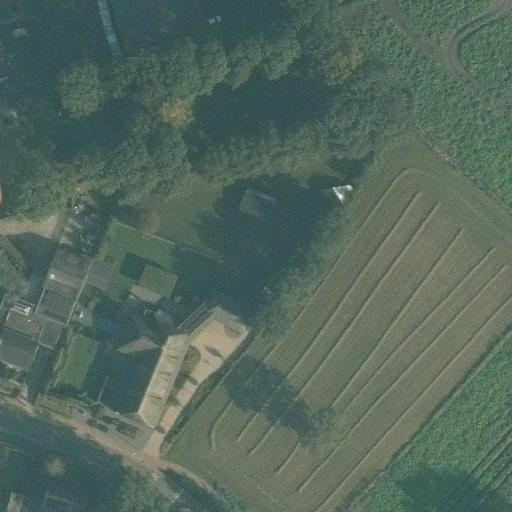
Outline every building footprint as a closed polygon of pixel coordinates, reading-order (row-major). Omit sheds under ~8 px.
[(107,0),(125,54),(188,34),(177,0),(107,0)] [(0,90),(9,88),(4,72),(3,72),(0,60),(0,90)] [(162,142),(193,136),(189,112),(188,112),(188,109),(157,114),(162,142)] [(350,188),(320,192),(335,216),(352,192),(350,188)] [(43,290),(33,315),(65,328),(83,285),(82,284),(90,264),(55,251),(41,289),(43,290)] [(82,284),(83,285),(105,293),(114,268),(92,259),(90,264),(82,284)] [(272,303),(281,283),(262,275),(253,295),(272,303)] [(209,319),(243,336),(255,312),(220,295),(209,319)] [(160,410),(192,328),(192,327),(155,312),(149,325),(132,318),(130,317),(117,350),(119,351),(137,358),(114,414),(152,429),(160,410)] [(0,361),(27,372),(34,354),(37,347),(35,346),(42,328),(26,322),(8,314),(1,331),(2,332),(0,335),(0,361)] [(82,511),(88,495),(48,483),(40,510),(46,511),(82,511)] [(7,511),(21,511),(26,496),(13,492),(7,511)]
